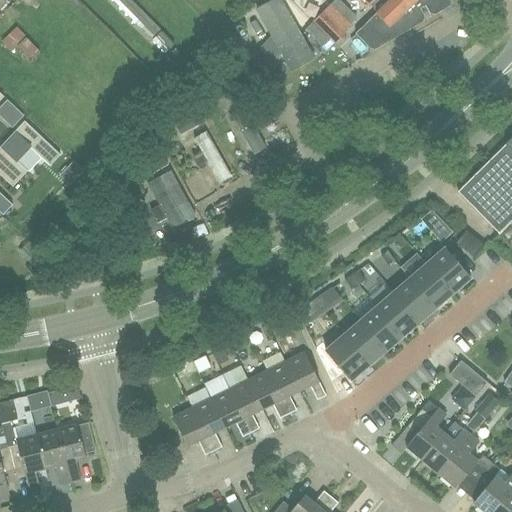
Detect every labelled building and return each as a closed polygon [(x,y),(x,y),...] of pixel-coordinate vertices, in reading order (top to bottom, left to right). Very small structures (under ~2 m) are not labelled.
[(128,0),(117,0),(153,35),(158,30),(128,0)] [(130,0),(148,19),(152,15),(144,7),(149,3),(146,0),(130,0)] [(279,0),(271,0),(256,9),(264,23),(271,36),(258,49),(268,66),(281,53),(292,71),(313,58),(286,11),(279,0)] [(389,0),(377,12),(355,34),(370,49),(374,50),(423,22),(424,17),(420,9),(425,6),(429,14),(435,15),(450,6),(451,1),(449,0),(389,0)] [(363,0),(368,5),(369,3),(373,8),(377,12),(389,0),(363,0)] [(323,10),(313,21),(336,44),(347,34),(323,10)] [(40,52),(16,27),(1,41),(11,52),(17,47),(30,61),(40,52)] [(217,99),(238,88),(234,80),(213,91),(217,99)] [(7,100),(0,106),(0,114),(12,126),(23,115),(7,100)] [(236,123),(252,152),(265,146),(243,107),(231,114),(236,123)] [(198,114),(177,127),(180,134),(180,136),(181,136),(205,123),(198,114)] [(8,138),(0,146),(0,175),(12,187),(19,179),(27,171),(22,166),(16,161),(22,154),(29,147),(39,157),(49,166),(59,155),(42,138),(24,121),(17,129),(8,138)] [(192,157),(199,169),(208,164),(219,183),(231,176),(206,132),(194,139),(201,152),(192,157)] [(511,248),(511,136),(457,192),(499,233),(498,234),(511,248)] [(162,157),(142,169),(147,177),(167,165),(162,157)] [(74,162),(60,177),(69,185),(83,171),(74,162)] [(133,171),(121,178),(134,199),(145,192),(133,171)] [(166,217),(172,227),(195,215),(170,171),(148,184),(160,205),(151,210),(158,222),(166,217)] [(11,205),(0,194),(0,213),(1,215),(11,205)] [(442,242),(452,232),(442,221),(432,232),(442,242)] [(466,232),(457,243),(474,256),(483,245),(466,232)] [(418,244),(410,234),(404,240),(412,249),(418,244)] [(470,278),(444,248),(427,263),(453,293),(470,278)] [(380,255),(387,265),(394,261),(387,251),(380,255)] [(453,293),(427,263),(410,277),(436,308),(453,293)] [(358,271),(351,275),(358,285),(364,281),(358,271)] [(344,280),(351,290),(358,285),(351,275),(344,280)] [(436,308),(410,277),(393,292),(419,323),(436,308)] [(419,323),(393,292),(376,307),(402,337),(419,323)] [(313,300),(324,313),(332,308),(321,294),(314,299),(313,300)] [(304,327),(324,313),(313,300),(308,303),(297,311),(296,311),(304,327)] [(402,337),(376,307),(359,321),(385,352),(402,337)] [(385,352),(359,321),(342,336),(368,367),(385,352)] [(244,333),(248,344),(262,339),(257,328),(244,333)] [(368,367),(342,336),(324,351),(351,381),(368,367)] [(228,360),(222,349),(212,354),(218,365),(228,360)] [(304,352),(285,362),(299,391),(309,386),(316,400),(325,396),(318,381),(304,352)] [(212,367),(206,357),(195,362),(200,373),(212,367)] [(486,382),(460,360),(449,374),(475,396),(486,382)] [(285,362),(266,371),(287,415),(296,410),(289,396),(299,391),(285,362)] [(266,371),(247,380),(262,410),(272,405),(279,419),(287,415),(266,371)] [(247,380),(229,390),(250,433),(259,429),(252,415),(262,410),(247,380)] [(51,391),(54,405),(81,398),(78,384),(51,391)] [(229,390),(210,399),(225,428),(235,423),(242,437),(250,433),(229,390)] [(30,410),(52,404),(48,391),(27,396),(30,410)] [(498,403),(487,394),(473,410),(476,413),(484,419),(498,403)] [(210,399),(192,408),(213,451),(221,447),(214,433),(225,428),(210,399)] [(45,469),(36,435),(16,440),(6,401),(0,403),(0,418),(6,443),(13,471),(23,468),(29,493),(40,491),(35,472),(45,469)] [(406,427),(415,435),(405,447),(422,461),(444,434),(436,427),(445,415),(428,401),(406,427)] [(213,451),(192,408),(172,418),(187,447),(198,442),(205,456),(213,451)] [(21,418),(23,428),(39,426),(38,416),(21,418)] [(77,424),(56,430),(70,483),(80,480),(75,462),(86,459),(84,454),(95,451),(88,423),(77,426),(77,424)] [(444,434),(422,461),(438,474),(470,436),(463,429),(453,441),(444,434)] [(70,483),(56,430),(36,435),(45,469),(55,467),(60,485),(70,483)] [(470,436),(438,474),(455,488),(467,474),(476,481),(483,473),(491,462),(483,455),(477,461),(468,454),(478,442),(470,436)] [(6,443),(0,444),(0,500),(10,498),(3,473),(13,471),(6,443)] [(485,488),(473,503),(483,511),(493,511),(511,489),(511,473),(504,483),(495,476),(500,470),(491,462),(483,473),(476,481),(485,488)] [(511,511),(511,489),(493,511),(511,511)] [(323,491),(313,503),(303,496),(290,511),(317,511),(330,497),(323,491)] [(330,511),(338,503),(330,497),(317,511),(330,511)]
